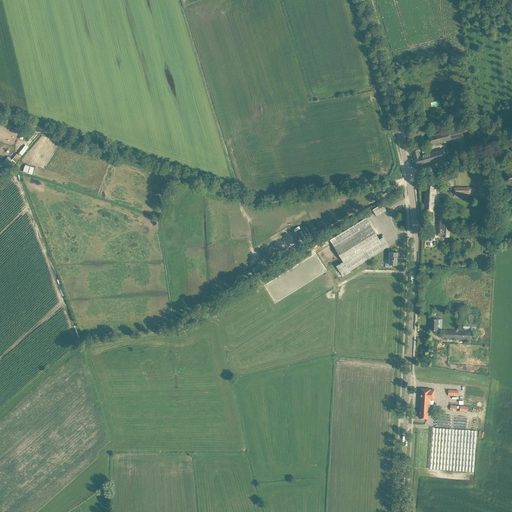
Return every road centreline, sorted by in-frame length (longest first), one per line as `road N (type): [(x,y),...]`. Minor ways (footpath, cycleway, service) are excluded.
road 1 (track): [(0,113),(252,200),(408,175)]
road 2 (tertiary): [(400,511),(414,251),(408,175)]
road 3 (tertiary): [(408,175),(363,0)]
